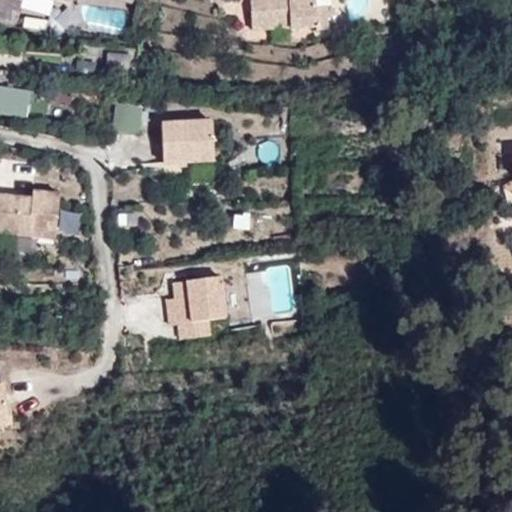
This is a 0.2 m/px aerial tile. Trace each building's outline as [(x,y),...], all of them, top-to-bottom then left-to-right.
[(250,0),(252,30),(327,26),(326,7),(316,7),(315,0),(250,0)] [(127,58),(109,56),(108,75),(126,77),(127,58)] [(28,87),(0,84),(0,110),(26,113),(28,87)] [(111,132),(139,135),(142,108),(114,105),(111,132)] [(161,124),(163,164),(213,162),(211,122),(161,124)] [(0,232),(54,239),(58,195),(33,192),(32,199),(0,195),(0,232)] [(294,264),(250,266),(254,319),(298,316),(294,264)] [(225,318),(220,278),(173,284),(175,299),(178,324),(180,339),(210,335),(208,320),(225,318)] [(178,324),(175,299),(166,301),(169,325),(178,324)]
